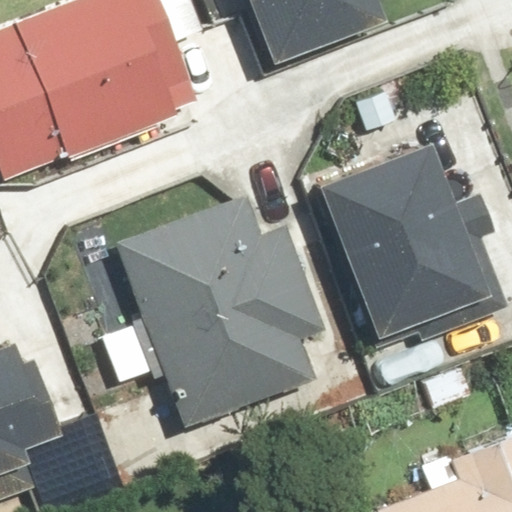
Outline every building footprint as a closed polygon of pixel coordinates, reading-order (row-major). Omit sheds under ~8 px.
[(181,0),(66,0),(0,25),(0,179),(183,110),(158,45),(194,31),(181,0)] [(264,0),(284,49),(384,9),(380,0),(264,0)] [(428,133),(324,174),(388,340),(493,299),(428,133)] [(233,197),(101,243),(128,318),(119,321),(121,326),(93,336),(109,381),(137,372),(141,382),(149,379),(167,429),(299,383),(284,342),(306,334),(269,228),(247,235),(233,197)] [(0,465),(68,441),(28,334),(0,344),(0,465)] [(511,511),(511,432),(437,460),(445,481),(362,511),(511,511)]
